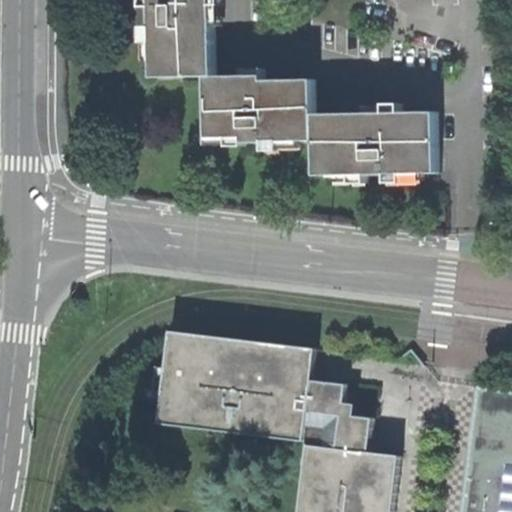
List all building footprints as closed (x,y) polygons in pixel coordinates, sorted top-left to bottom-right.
[(158,0),(158,75),(213,74),(216,74),(216,70),(217,18),(216,0),(158,0)] [(250,139),(322,139),(322,109),(322,76),(285,76),(251,76),(251,70),(216,70),(216,74),(213,74),(213,133),(250,132),(250,139)] [(322,173),(444,173),(444,109),(382,109),(322,109),(322,139),(322,173)] [(360,402),(349,401),(352,381),(318,377),(322,347),(176,330),(166,422),(313,440),(304,511),(379,511),(387,452),(374,450),(378,414),(359,412),(360,402)] [(511,511),(511,386),(484,383),(467,511),(511,511)] [(397,511),(405,454),(387,452),(379,511),(397,511)]
